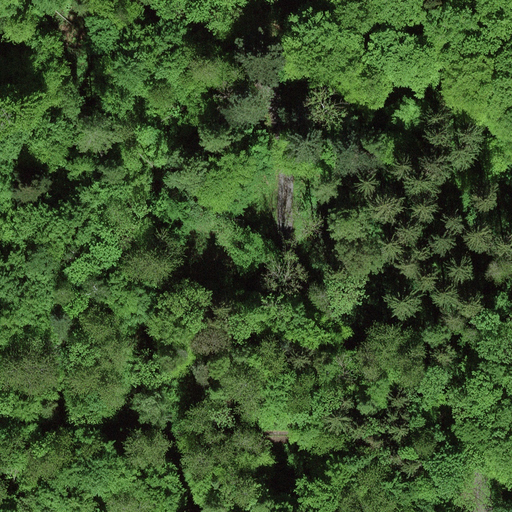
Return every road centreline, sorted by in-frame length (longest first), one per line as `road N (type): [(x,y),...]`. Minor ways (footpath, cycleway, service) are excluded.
road 1 (track): [(482,511),(472,456),(447,418),(314,302),(288,243),(287,137),(264,97),(218,45),(140,0)]
road 2 (track): [(427,511),(350,456),(307,440),(0,434)]
